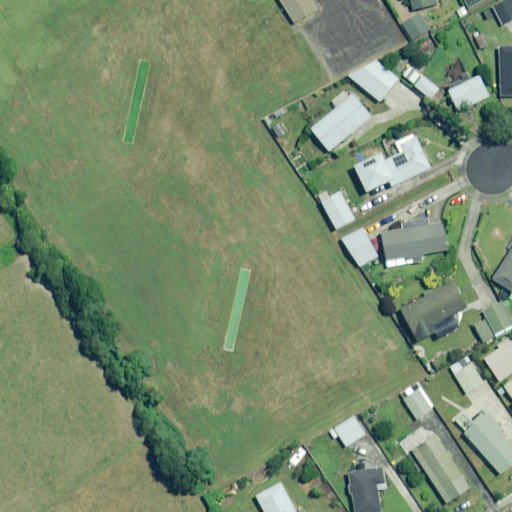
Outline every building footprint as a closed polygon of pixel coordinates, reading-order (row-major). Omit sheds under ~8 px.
[(318,9),(311,0),(281,0),(295,23),(318,9)] [(436,4),(434,0),(411,0),(414,10),(436,4)] [(485,0),(464,0),(469,9),(485,0)] [(511,20),(511,0),(506,0),(493,8),(503,25),(511,20)] [(430,30),(420,14),(403,24),(413,41),(430,30)] [(511,46),(501,47),(502,97),(511,96),(511,46)] [(400,79),(376,60),(350,76),(381,102),(400,79)] [(441,88),(407,60),(398,70),(432,98),(441,88)] [(490,96),(480,76),(450,91),(460,112),(490,96)] [(351,97),(345,91),(333,101),(338,107),(312,129),(330,151),(372,116),(354,94),(351,97)] [(432,168),(415,133),(396,142),(381,149),(382,153),(356,166),(368,192),(390,181),(393,187),(432,168)] [(356,220),(341,192),(330,197),(327,191),(319,195),(337,229),(356,220)] [(448,250),(443,223),(384,233),(389,267),(424,261),(423,254),(448,250)] [(380,256),(363,228),(344,240),(360,267),(380,256)] [(511,249),(493,279),(511,290),(511,249)] [(467,307),(454,282),(402,311),(419,341),(437,331),(441,338),(460,327),(453,314),(467,307)] [(484,342),(494,337),(496,341),(511,332),(511,318),(503,300),(481,311),(485,319),(475,325),(484,342)] [(511,373),(511,342),(486,359),(500,381),(511,373)] [(464,369),(459,362),(451,367),(468,394),(484,383),(473,364),(464,369)] [(421,389),(416,393),(412,387),(401,394),(418,420),(434,409),(421,389)] [(456,422),(465,433),(501,475),(511,465),(511,441),(488,413),(476,423),(467,413),(456,422)] [(367,434),(355,416),(331,432),(335,438),(340,435),(347,447),(367,434)] [(472,488),(437,435),(413,450),(448,503),(472,488)] [(386,489),(383,468),(351,473),(356,511),(381,511),(378,490),(386,489)] [(297,511),(282,483),(257,496),(265,511),(297,511)]
